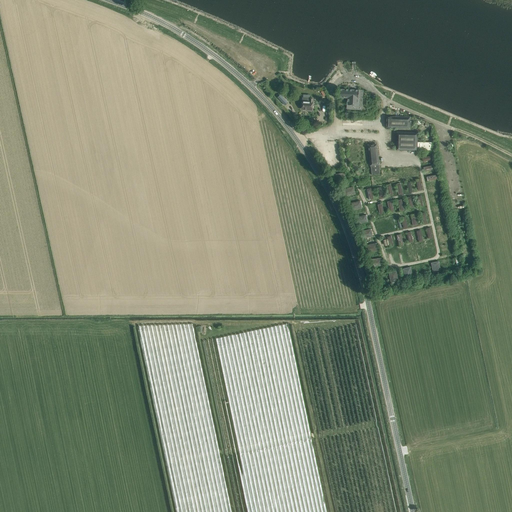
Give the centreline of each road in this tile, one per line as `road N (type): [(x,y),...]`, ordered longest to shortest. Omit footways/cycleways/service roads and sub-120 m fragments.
road 1 (unclassified): [(413,511),(357,260),(298,141)]
road 2 (unclassified): [(298,141),(205,48),(110,0)]
road 3 (unclassified): [(344,76),(511,155)]
